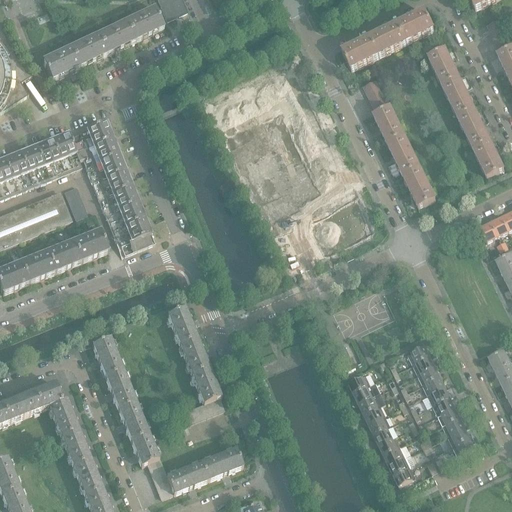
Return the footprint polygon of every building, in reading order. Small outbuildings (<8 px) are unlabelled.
[(180,0),(156,0),(167,24),(187,15),(180,0)] [(468,0),(475,14),(477,14),(477,13),(503,0),(468,0)] [(127,25),(136,44),(164,31),(158,18),(156,13),(156,14),(155,12),(127,25)] [(425,15),(414,21),(398,28),(408,47),(434,34),(425,15)] [(492,35),(503,30),(506,28),(504,22),(489,29),(492,35)] [(108,58),(124,50),(136,44),(127,25),(98,38),(108,58)] [(0,119),(2,117),(5,114),(29,98),(21,87),(31,80),(31,81),(32,80),(24,71),(16,61),(10,50),(5,38),(1,27),(0,27),(0,119)] [(370,43),(370,44),(379,62),(408,47),(398,28),(370,43)] [(503,30),(492,35),(494,41),(506,35),(503,30)] [(506,35),(494,41),(497,46),(508,41),(506,35)] [(71,51),(80,71),(108,58),(98,38),(71,51)] [(508,41),(497,46),(499,51),(511,46),(508,41)] [(379,62),(370,44),(370,43),(343,56),(342,56),(351,76),(353,75),(352,75),(379,62)] [(502,57),(511,51),(511,48),(511,46),(499,51),(502,57)] [(80,71),(71,51),(43,64),(52,84),(80,71)] [(511,88),(511,87),(511,51),(502,57),(497,59),(511,88)] [(443,90),(460,82),(446,53),(429,62),(443,90)] [(280,150),(249,165),(266,200),(288,190),(309,234),(349,215),(317,149),(327,144),(295,78),(254,98),(280,150)] [(443,90),(458,121),(475,113),(460,82),(443,90)] [(379,90),(376,84),(365,90),(368,95),(379,90)] [(368,95),(370,101),(382,95),(379,90),(368,95)] [(370,101),(373,106),(384,101),(382,95),(370,101)] [(373,106),(375,112),(387,106),(384,101),(373,106)] [(375,112),(378,117),(390,112),(387,106),(375,112)] [(388,148),(405,140),(391,111),(390,112),(378,117),(374,119),(388,148)] [(458,121),(473,153),(491,145),(475,113),(458,121)] [(106,126),(103,127),(87,134),(88,135),(77,140),(79,142),(86,162),(94,159),(91,151),(113,142),(106,126)] [(52,144),(53,147),(61,165),(65,164),(71,161),(77,159),(72,145),(69,137),(52,144)] [(420,171),(405,140),(388,148),(403,180),(420,171)] [(79,165),(83,163),(86,162),(79,142),(72,145),(77,159),(79,165)] [(116,150),(113,142),(91,151),(94,159),(116,150)] [(45,147),(46,150),(53,169),(59,166),(61,165),(53,147),(52,144),(45,147)] [(473,153),(487,182),(504,173),(491,145),(473,153)] [(36,150),(38,154),(45,172),(47,171),(53,169),(46,150),(45,147),(36,150)] [(20,157),(22,160),(29,178),(35,176),(41,174),(45,172),(38,154),(36,150),(20,157)] [(119,158),(116,150),(94,159),(97,165),(98,167),(119,158)] [(29,178),(22,160),(20,157),(13,160),(21,181),(23,181),(29,178)] [(122,166),(119,158),(98,167),(99,171),(101,175),(122,166)] [(64,178),(70,176),(76,173),(82,171),(79,165),(77,159),(71,161),(65,164),(61,165),(59,166),(53,169),(58,181),(64,178)] [(83,163),(85,169),(97,165),(94,159),(86,162),(83,163)] [(21,181),(13,160),(5,163),(13,185),(17,183),(21,181)] [(0,165),(0,174),(5,188),(11,186),(13,185),(5,163),(0,165)] [(97,165),(85,169),(87,176),(99,171),(98,167),(97,165)] [(125,174),(122,166),(101,175),(102,177),(104,183),(125,174)] [(52,183),(58,181),(53,169),(47,171),(52,183)] [(46,185),(52,183),(47,171),(45,172),(41,174),(46,185)] [(87,176),(89,182),(102,177),(101,175),(99,171),(87,176)] [(436,203),(420,171),(403,180),(419,211),(436,203)] [(40,188),(46,185),(41,174),(35,176),(40,188)] [(129,182),(125,174),(104,183),(106,188),(107,191),(129,182)] [(34,190),(40,188),(35,176),(29,178),(34,190)] [(89,182),(92,188),(104,183),(102,177),(89,182)] [(28,193),(34,190),(29,178),(23,181),(28,193)] [(22,195),(28,193),(23,181),(21,181),(17,183),(22,195)] [(132,190),(129,182),(107,191),(109,194),(110,199),(132,190)] [(16,198),(22,195),(17,183),(13,185),(11,186),(16,198)] [(92,188),(94,193),(106,188),(104,183),(92,188)] [(10,200),(16,198),(11,186),(5,188),(10,200)] [(0,191),(4,202),(10,200),(5,188),(0,190),(0,191)] [(94,193),(97,199),(109,194),(107,191),(106,188),(94,193)] [(135,198),(132,190),(110,199),(111,201),(114,207),(135,198)] [(97,199),(99,205),(111,201),(110,199),(109,194),(97,199)] [(59,198),(0,222),(0,254),(70,225),(59,198)] [(138,206),(135,198),(114,207),(116,213),(117,215),(138,206)] [(99,205),(102,212),(114,207),(111,201),(99,205)] [(142,214),(138,206),(117,215),(116,213),(110,215),(113,223),(116,221),(116,222),(122,219),(123,221),(142,214)] [(107,216),(110,215),(116,213),(114,207),(102,212),(104,217),(107,216)] [(145,222),(142,214),(123,221),(122,219),(116,222),(117,224),(114,225),(117,233),(145,222)] [(511,216),(501,221),(509,236),(511,234),(511,216)] [(509,236),(501,221),(491,227),(498,241),(509,236)] [(145,222),(117,233),(114,234),(111,235),(121,261),(152,248),(154,245),(145,222)] [(498,241),(491,227),(480,232),(487,246),(498,241)] [(109,255),(108,253),(100,235),(73,245),(82,266),(109,255)] [(73,245),(47,256),(55,277),(82,266),(73,245)] [(24,266),(21,267),(29,287),(55,277),(47,256),(24,266)] [(511,288),(511,258),(497,265),(509,290),(511,288)] [(18,268),(0,275),(0,290),(3,298),(29,287),(21,267),(18,268)] [(168,319),(180,349),(198,342),(185,312),(168,319)] [(106,381),(123,374),(110,342),(92,349),(106,381)] [(198,342),(180,349),(192,379),(209,372),(198,342)] [(413,369),(430,360),(425,350),(408,358),(413,369)] [(346,351),(338,354),(348,375),(356,371),(346,351)] [(489,362),(501,387),(511,381),(511,370),(504,355),(489,362)] [(418,379),(435,371),(430,360),(413,369),(418,379)] [(423,389),(440,381),(435,371),(418,379),(423,389)] [(208,407),(214,404),(220,402),(221,401),(209,372),(192,379),(204,409),(208,407)] [(136,406),(123,374),(106,381),(118,413),(136,406)] [(354,398),(371,389),(365,379),(348,387),(354,398)] [(428,399),(445,391),(440,381),(423,389),(428,399)] [(511,381),(501,387),(511,409),(511,381)] [(359,408),(380,397),(375,387),(371,389),(354,398),(359,408)] [(42,414),(49,411),(63,406),(62,405),(55,388),(34,396),(42,414)] [(445,391),(428,399),(433,410),(450,401),(445,391)] [(10,427),(42,414),(34,396),(3,409),(10,427)] [(380,397),(359,408),(364,418),(381,410),(385,408),(380,397)] [(438,420),(455,412),(450,401),(433,410),(438,420)] [(224,413),(220,402),(214,404),(219,416),(224,413)] [(49,411),(60,439),(78,432),(67,403),(62,405),(63,406),(49,411)] [(208,407),(213,418),(219,416),(214,404),(208,407)] [(149,438),(136,406),(118,413),(131,445),(149,438)] [(202,409),(207,420),(213,418),(208,407),(204,409),(202,409)] [(0,430),(10,427),(3,409),(0,409),(0,430)] [(207,420),(202,409),(197,411),(201,422),(207,420)] [(369,428),(386,420),(381,410),(364,418),(369,428)] [(201,422),(197,411),(191,414),(195,425),(201,422)] [(443,430),(460,422),(455,412),(438,420),(443,430)] [(185,416),(189,427),(195,425),(191,414),(185,416)] [(189,427),(185,416),(184,416),(177,419),(182,431),(190,428),(189,427)] [(386,420),(369,428),(374,439),(391,430),(386,420)] [(460,422),(443,430),(448,440),(465,432),(460,422)] [(379,449),(396,440),(391,430),(374,439),(379,449)] [(60,439),(73,470),(91,463),(78,432),(60,439)] [(465,432),(448,440),(453,451),(470,442),(465,432)] [(159,463),(149,438),(131,445),(141,470),(148,468),(159,463)] [(384,459),(401,451),(396,440),(379,449),(384,459)] [(470,442),(453,451),(458,461),(475,453),(470,442)] [(389,469),(410,459),(405,449),(401,451),(384,459),(389,469)] [(201,467),(208,485),(243,471),(236,453),(201,467)] [(394,480),(411,471),(415,469),(410,459),(389,469),(394,480)] [(0,494),(2,499),(20,491),(7,461),(0,464),(0,494)] [(436,464),(438,468),(441,474),(446,471),(441,461),(436,464)] [(73,470),(85,500),(103,492),(91,463),(73,470)] [(160,463),(159,463),(148,468),(150,474),(162,469),(160,463)] [(438,475),(433,465),(427,468),(432,478),(438,475)] [(208,485),(201,467),(167,481),(169,486),(171,492),(174,498),(208,485)] [(152,480),(164,475),(162,469),(150,474),(152,480)] [(411,471),(394,480),(399,490),(416,482),(411,471)] [(155,485),(167,481),(164,475),(152,480),(155,485)] [(157,491),(169,486),(167,481),(155,485),(157,491)] [(159,497),(171,492),(169,486),(157,491),(159,497)] [(27,511),(20,491),(2,499),(7,511),(27,511)] [(110,511),(103,492),(85,500),(89,511),(110,511)] [(162,503),(174,498),(171,492),(159,497),(162,503)]
